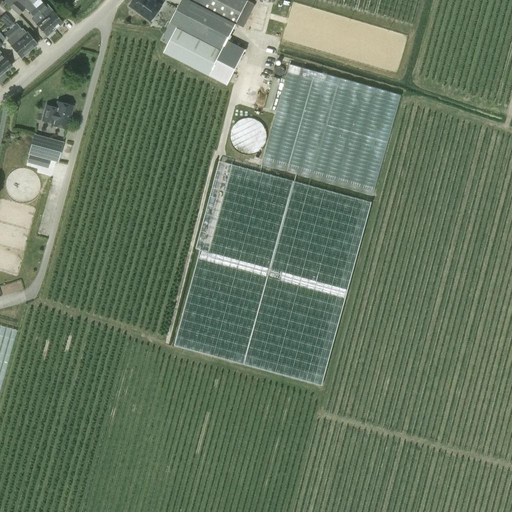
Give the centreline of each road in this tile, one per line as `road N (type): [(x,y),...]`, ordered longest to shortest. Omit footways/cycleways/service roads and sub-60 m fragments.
road 1 (track): [(0,302),(34,292),(105,33),(102,15)]
road 2 (unclassified): [(0,96),(118,0)]
